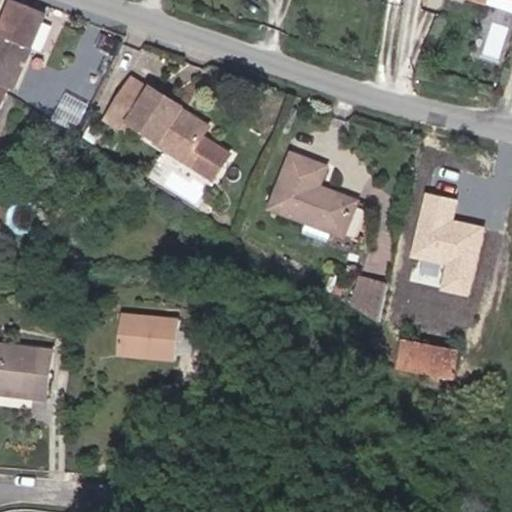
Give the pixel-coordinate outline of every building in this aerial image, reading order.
[(50,12),(22,0),(15,0),(0,34),(0,86),(9,92),(30,41),(37,44),(50,12)] [(511,0),(450,0),(511,17),(511,0)] [(184,164),(188,158),(201,138),(205,132),(178,113),(183,105),(156,87),(154,91),(134,77),(106,121),(122,134),(134,118),(162,136),(155,145),(184,164)] [(0,112),(9,92),(0,86),(0,112)] [(228,155),(201,138),(188,158),(215,176),(228,155)] [(331,230),(332,230),(343,234),(355,198),(338,193),(325,189),(323,194),(313,192),(321,166),(288,155),(271,210),(305,221),(331,230)] [(458,199),(424,191),(409,260),(443,268),(438,291),(471,298),(487,228),(453,220),(458,199)] [(327,242),(331,230),(305,221),(301,233),(327,242)] [(386,327),(391,290),(365,280),(355,308),(386,327)] [(182,319),(124,317),(123,358),(181,360),(182,319)] [(0,396),(52,401),(56,354),(0,348),(0,396)] [(414,351),(410,376),(466,384),(471,360),(414,351)]
